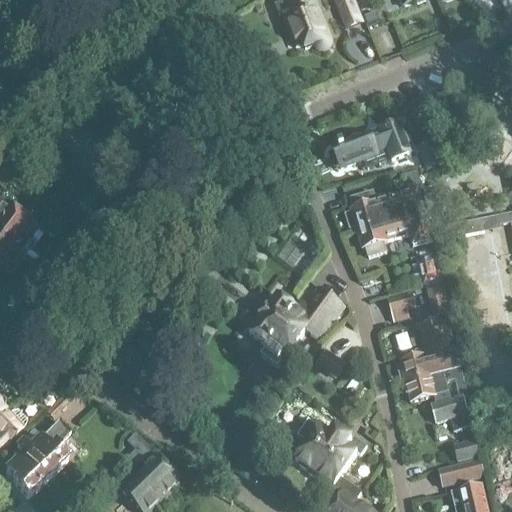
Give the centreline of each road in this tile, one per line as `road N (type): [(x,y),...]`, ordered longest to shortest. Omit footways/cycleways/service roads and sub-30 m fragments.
road 1 (residential): [(405,511),(381,389),(350,288),(279,124)]
road 2 (residential): [(0,333),(267,511)]
road 3 (residential): [(279,124),(511,30)]
road 4 (residential): [(279,124),(206,0)]
